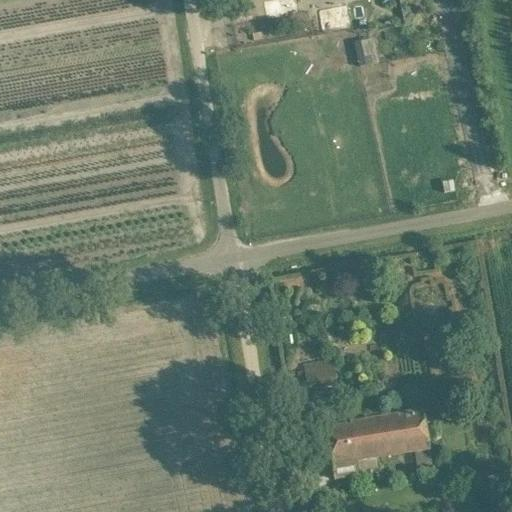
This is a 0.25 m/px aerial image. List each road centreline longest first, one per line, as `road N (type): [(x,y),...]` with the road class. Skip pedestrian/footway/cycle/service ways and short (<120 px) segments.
road 1 (unclassified): [(230,266),(511,208)]
road 2 (unknown): [(230,266),(182,0)]
road 3 (unclassified): [(272,511),(230,266)]
road 4 (unclassified): [(0,306),(230,266)]
